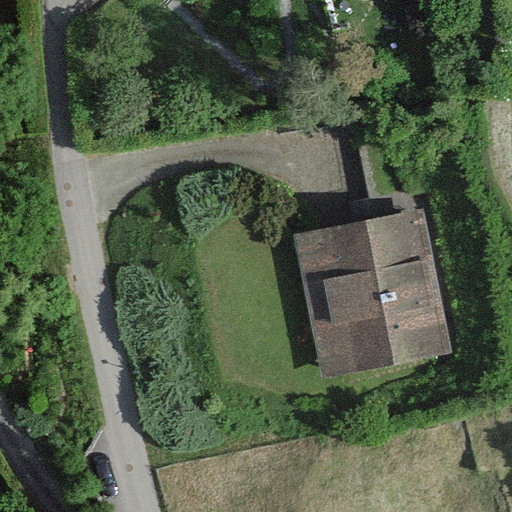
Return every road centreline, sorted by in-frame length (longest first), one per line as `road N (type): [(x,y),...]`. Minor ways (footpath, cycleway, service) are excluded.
road 1 (residential): [(147,511),(125,443),(73,185),(63,0)]
road 2 (unknown): [(73,185),(186,136),(293,133)]
